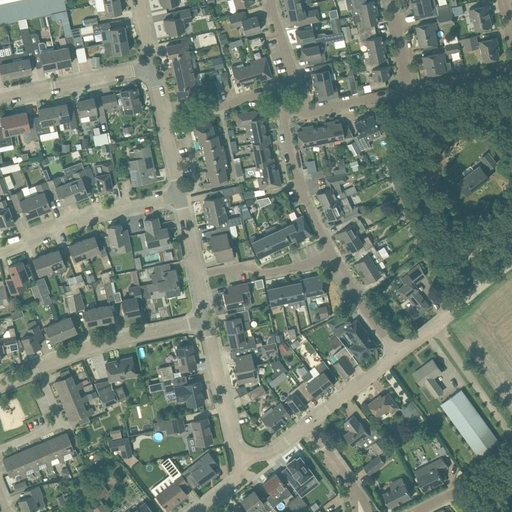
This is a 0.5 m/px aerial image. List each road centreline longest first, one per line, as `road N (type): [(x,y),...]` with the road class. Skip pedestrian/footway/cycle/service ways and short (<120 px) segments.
road 1 (residential): [(0,249),(91,213),(178,195)]
road 2 (residential): [(39,367),(93,344),(207,320)]
road 3 (residential): [(243,472),(207,320)]
road 4 (residential): [(0,101),(152,68)]
road 5 (residential): [(332,255),(299,185),(281,117)]
road 6 (unclassified): [(395,354),(511,263)]
road 7 (residential): [(198,275),(245,265),(261,273),(332,255)]
road 8 (residential): [(0,451),(61,426),(39,367)]
